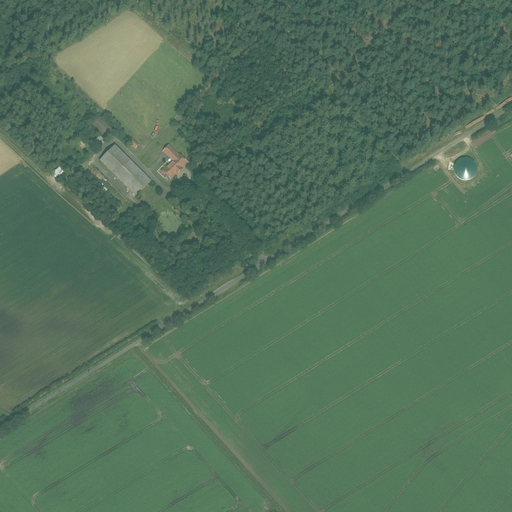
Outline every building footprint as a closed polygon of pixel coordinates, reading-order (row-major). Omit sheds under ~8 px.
[(99,116),(91,123),(98,131),(102,127),(104,129),(107,126),(99,116)] [(100,141),(102,139),(98,136),(93,142),(98,147),(102,143),(100,141)] [(134,138),(129,139),(133,148),(137,146),(134,138)] [(169,144),(161,151),(170,160),(159,170),(169,180),(187,163),(169,144)] [(149,181),(113,145),(98,160),(134,196),(149,181)] [(51,174),(56,179),(63,172),(58,167),(51,174)] [(454,173),(456,173),(456,179),(470,179),(470,170),(454,171),(454,173)]
